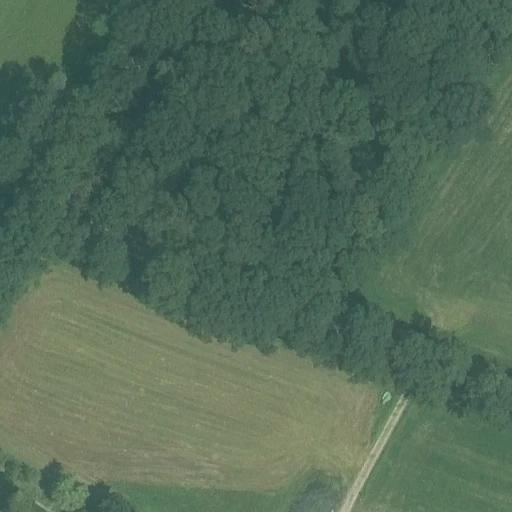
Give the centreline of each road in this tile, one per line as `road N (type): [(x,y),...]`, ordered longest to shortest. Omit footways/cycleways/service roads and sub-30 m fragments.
road 1 (track): [(511,392),(21,211)]
road 2 (unclassified): [(0,244),(160,0)]
